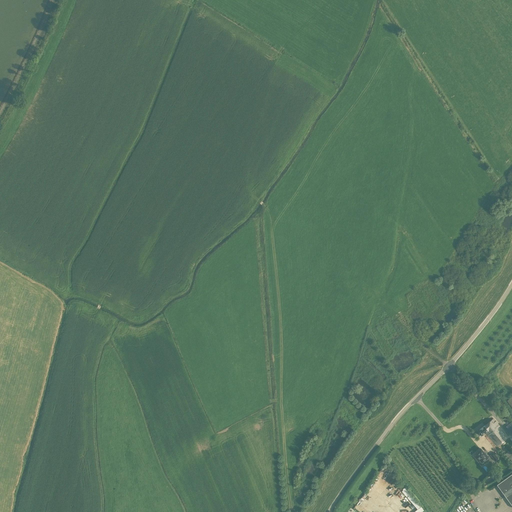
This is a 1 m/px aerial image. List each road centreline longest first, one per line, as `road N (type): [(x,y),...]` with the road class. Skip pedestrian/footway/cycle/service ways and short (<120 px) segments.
road 1 (track): [(291,511),(279,312),(269,221),(259,200)]
road 2 (unclassified): [(330,511),(364,459),(511,284)]
road 3 (track): [(488,288),(454,333),(449,364),(412,378)]
